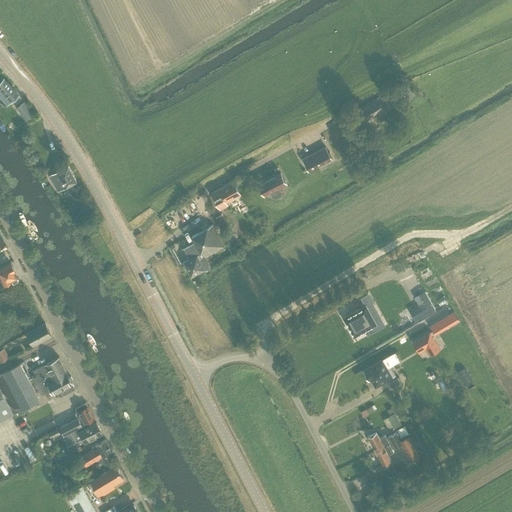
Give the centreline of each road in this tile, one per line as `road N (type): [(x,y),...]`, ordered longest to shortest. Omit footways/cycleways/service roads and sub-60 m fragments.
road 1 (unclassified): [(155,511),(0,209)]
road 2 (unclassified): [(352,511),(272,367),(236,357),(195,377)]
road 3 (tertiary): [(132,258),(65,135),(0,54)]
road 4 (residential): [(132,258),(200,217),(205,191),(321,130)]
road 5 (tertiary): [(265,511),(195,377)]
road 6 (tertiary): [(195,377),(132,258)]
